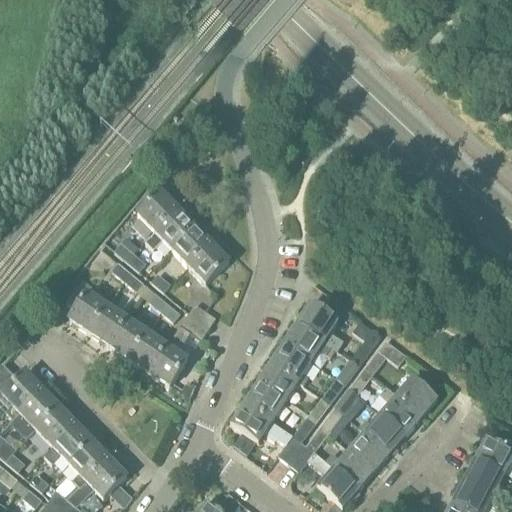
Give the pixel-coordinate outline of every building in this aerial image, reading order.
[(511,69),(498,80),(503,87),(502,88),(504,91),(506,89),(511,96),(511,69)] [(154,237),(178,214),(161,197),(137,220),(154,237)] [(171,255),(195,232),(178,214),(154,237),(144,247),(152,255),(162,245),(171,255)] [(188,271),(211,248),(195,232),(171,255),(188,271)] [(132,259),(137,253),(125,244),(115,256),(127,266),(132,259)] [(211,248),(188,271),(206,289),(229,266),(211,248)] [(132,259),(127,266),(140,276),(146,269),(133,258),(132,259)] [(123,287),(130,278),(118,268),(111,276),(123,287)] [(130,278),(123,287),(135,297),(142,288),(130,278)] [(164,297),(170,289),(157,278),(151,286),(164,297)] [(88,339),(107,311),(86,298),(68,326),(88,339)] [(161,317),(168,309),(156,299),(149,307),(161,317)] [(168,309),(161,317),(174,328),(181,319),(168,309)] [(295,330),(331,352),(333,354),(340,345),(330,338),(337,328),(309,309),(295,330)] [(196,310),(188,321),(208,335),(216,324),(196,310)] [(108,352),(127,325),(107,311),(88,339),(108,352)] [(208,335),(188,321),(181,332),(190,338),(201,346),(208,335)] [(128,366),(147,338),(127,325),(108,352),(128,366)] [(371,360),(383,344),(361,327),(354,337),(367,346),(362,353),(367,356),(371,360)] [(325,361),(331,352),(295,330),(282,349),(311,367),(318,356),(325,361)] [(181,332),(167,352),(149,379),(169,393),(188,365),(178,358),(190,338),(181,332)] [(149,379),(167,352),(147,338),(128,366),(149,379)] [(367,365),(377,373),(385,362),(397,371),(405,360),(383,344),(371,360),(367,365)] [(297,388),(311,367),(282,349),(269,369),(297,388)] [(355,381),(361,373),(350,365),(336,384),(345,391),(347,392),(355,381)] [(285,407),(297,388),(269,369),(257,388),(285,407)] [(18,418),(29,407),(42,395),(25,377),(17,385),(4,372),(0,376),(0,403),(2,402),(12,412),(6,418),(12,424),(18,418)] [(357,399),(365,389),(355,381),(347,392),(357,399)] [(336,403),(345,391),(336,384),(327,397),(336,403)] [(396,402),(422,424),(437,406),(412,384),(396,402)] [(271,428),(285,407),(257,388),(243,410),(271,428)] [(294,401),(308,409),(314,398),(300,390),(294,401)] [(342,419),(357,399),(347,392),(332,412),(342,419)] [(35,435),(59,412),(42,395),(29,407),(18,418),(35,435)] [(406,442),(422,424),(396,402),(380,420),(406,442)] [(257,449),(271,428),(243,410),(229,430),(257,449)] [(52,453),(75,429),(59,412),(35,435),(52,453)] [(316,413),(308,423),(316,429),(324,419),(316,413)] [(328,438),(336,428),(326,420),(318,431),(328,438)] [(390,460),(406,442),(380,420),(372,430),(365,424),(358,432),(364,438),(390,460)] [(316,429),(308,423),(299,435),(307,441),(316,429)] [(69,470),(93,447),(75,429),(52,453),(43,461),(52,470),(61,462),(69,470)] [(319,449),(328,438),(318,431),(310,441),(319,449)] [(0,462),(4,467),(11,458),(17,453),(0,438),(0,462)] [(374,478),(390,460),(364,438),(349,456),(374,478)] [(288,470),(303,450),(292,442),(278,462),(288,470)] [(475,466),(503,481),(511,465),(511,458),(486,444),(475,466)] [(79,493),(110,464),(93,447),(69,470),(79,481),(73,486),(79,493)] [(303,450),(288,470),(298,478),(313,458),(303,450)] [(359,496),(374,478),(349,456),(333,475),(359,496)] [(11,458),(4,467),(17,477),(23,468),(11,458)] [(345,511),(359,496),(333,475),(316,460),(309,468),(326,483),(317,494),(337,511),(345,511)] [(102,505),(105,502),(108,499),(119,510),(128,501),(117,490),(126,482),(110,464),(79,493),(66,505),(68,506),(63,511),(79,511),(95,497),(102,505)] [(492,502),(503,481),(475,466),(463,487),(492,502)] [(4,474),(0,479),(0,485),(10,494),(17,485),(4,474)] [(42,497),(49,489),(37,478),(30,486),(42,497)] [(460,511),(486,511),(492,502),(463,487),(452,507),(460,511)] [(33,511),(40,503),(28,494),(21,503),(33,511)] [(63,511),(68,506),(66,505),(57,497),(48,507),(53,511),(63,511)] [(202,511),(234,511),(238,507),(227,500),(217,511),(209,511),(205,509),(202,511)]
